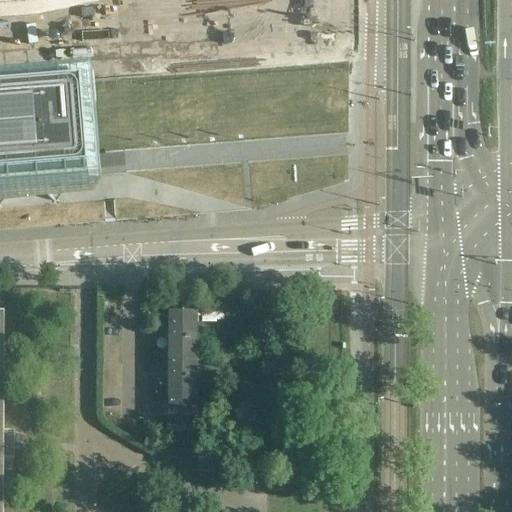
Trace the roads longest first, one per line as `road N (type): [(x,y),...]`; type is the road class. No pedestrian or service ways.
road 1 (secondary): [(441,234),(437,511)]
road 2 (residential): [(0,257),(228,245)]
road 3 (residential): [(442,193),(388,218),(228,245)]
road 4 (residential): [(228,245),(369,250),(441,234)]
road 5 (motorway): [(0,20),(207,0)]
road 6 (secondary): [(442,0),(442,193)]
road 7 (unknown): [(441,234),(511,381)]
